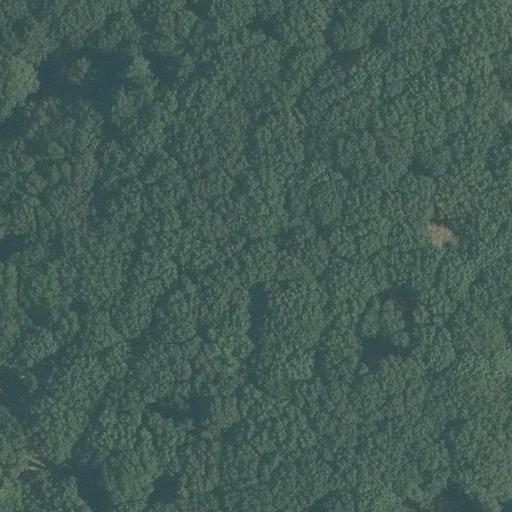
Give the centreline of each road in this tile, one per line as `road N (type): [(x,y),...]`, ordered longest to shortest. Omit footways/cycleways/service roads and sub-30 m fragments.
road 1 (track): [(222,511),(338,0)]
road 2 (track): [(256,358),(231,339),(281,120),(315,111)]
road 3 (track): [(265,511),(292,399),(256,375)]
